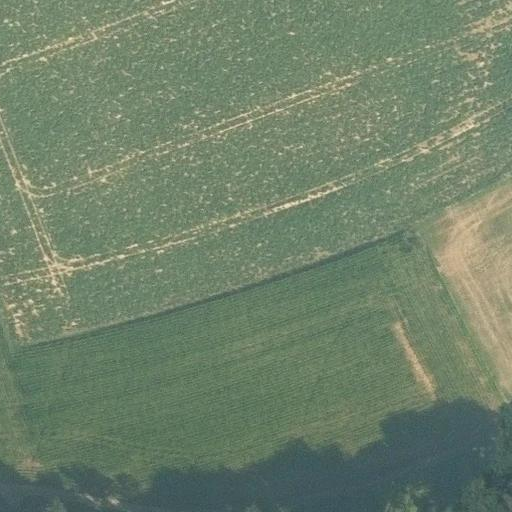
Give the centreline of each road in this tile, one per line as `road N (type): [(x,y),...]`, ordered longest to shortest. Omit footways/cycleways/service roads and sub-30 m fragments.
road 1 (track): [(511,430),(405,475),(273,511)]
road 2 (track): [(361,511),(511,480)]
